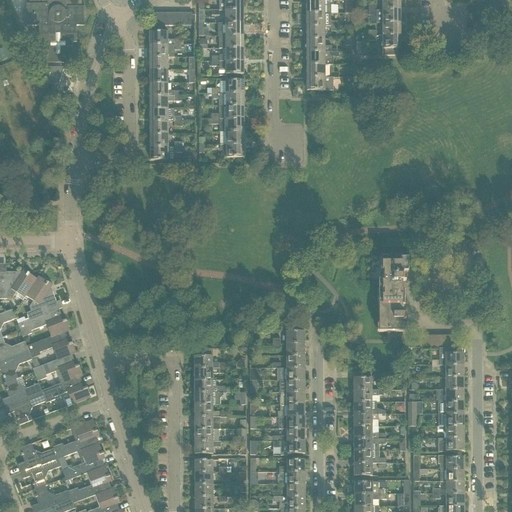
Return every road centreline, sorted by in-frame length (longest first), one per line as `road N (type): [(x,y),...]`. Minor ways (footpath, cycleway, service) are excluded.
road 1 (residential): [(476,511),(477,325),(420,326),(421,302),(434,281)]
road 2 (residential): [(173,511),(173,361),(98,363)]
road 3 (residential): [(75,156),(128,153),(128,52),(116,19)]
road 4 (residential): [(319,511),(317,330)]
road 5 (residential): [(276,161),(273,0)]
road 6 (residential): [(75,156),(82,106),(116,19)]
road 7 (residential): [(98,363),(68,239)]
